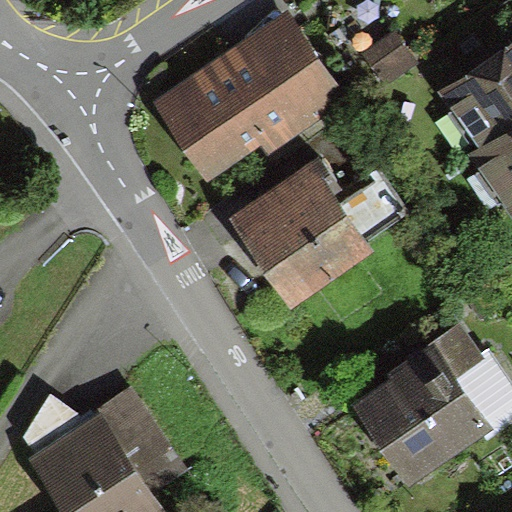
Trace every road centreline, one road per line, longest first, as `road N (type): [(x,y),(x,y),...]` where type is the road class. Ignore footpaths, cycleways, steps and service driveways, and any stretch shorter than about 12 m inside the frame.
road 1 (residential): [(67,94),(325,511)]
road 2 (residential): [(67,94),(199,0)]
